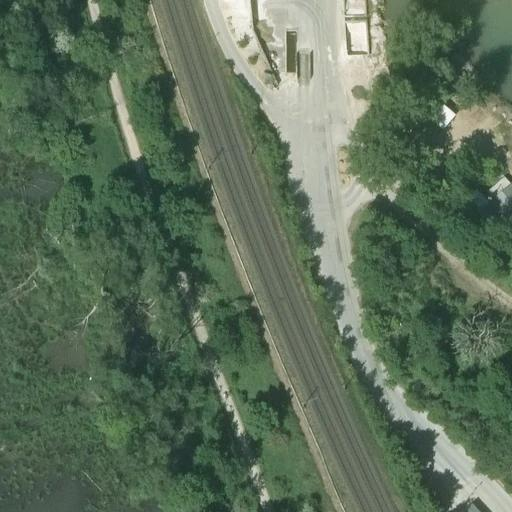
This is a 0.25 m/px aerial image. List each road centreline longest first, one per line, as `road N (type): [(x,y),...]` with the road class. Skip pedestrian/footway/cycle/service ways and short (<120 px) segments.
road 1 (track): [(273,511),(184,296),(98,0)]
road 2 (track): [(511,313),(377,194),(316,166)]
